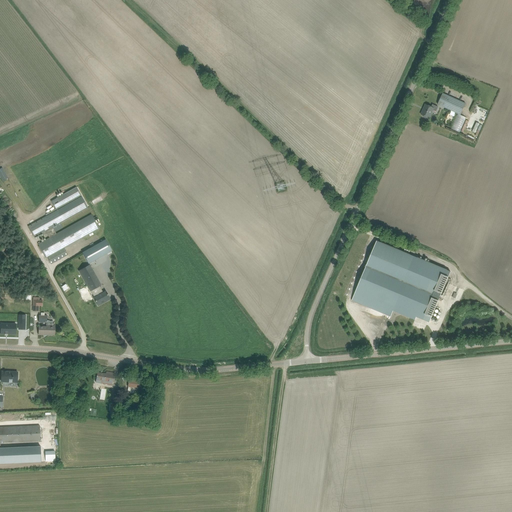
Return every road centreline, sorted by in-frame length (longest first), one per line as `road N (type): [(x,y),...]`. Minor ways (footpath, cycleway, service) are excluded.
road 1 (unclassified): [(306,363),(308,320),(452,0)]
road 2 (track): [(130,0),(357,214)]
road 3 (tertiary): [(306,363),(171,368),(0,347)]
road 4 (tertiary): [(306,363),(511,341)]
road 5 (track): [(267,511),(287,364)]
